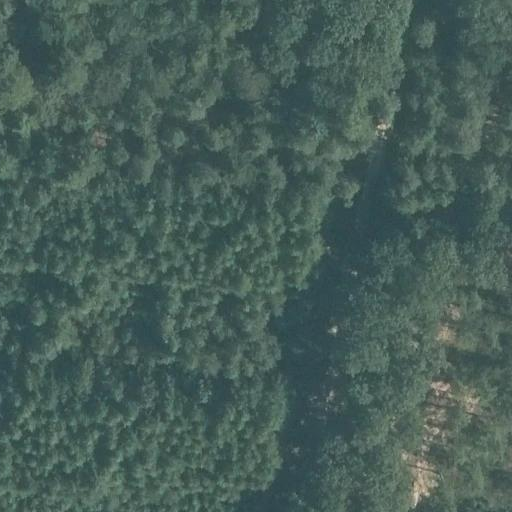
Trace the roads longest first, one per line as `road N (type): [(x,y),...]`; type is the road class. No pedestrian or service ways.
road 1 (track): [(403,0),(302,511)]
road 2 (track): [(0,101),(511,137)]
